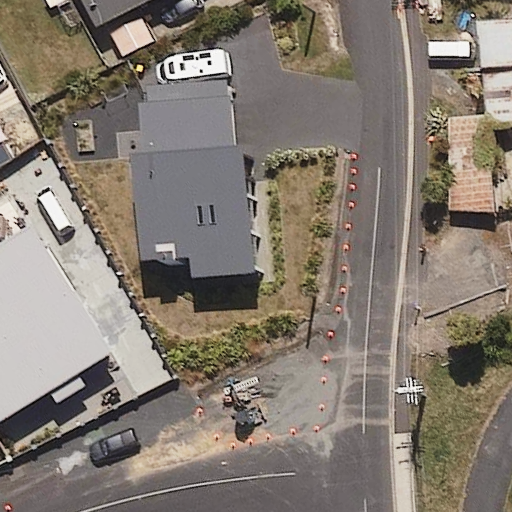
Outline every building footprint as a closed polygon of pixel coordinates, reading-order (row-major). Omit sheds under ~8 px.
[(93,0),(103,21),(119,53),(151,37),(136,5),(145,0),(93,0)] [(511,13),(487,14),(488,59),(511,58),(511,13)] [(511,119),(511,58),(488,59),(489,113),(454,113),(455,207),(497,207),(496,120),(511,119)] [(0,70),(0,108),(15,100),(0,70)] [(0,398),(9,413),(154,329),(59,167),(0,201),(0,398)]
